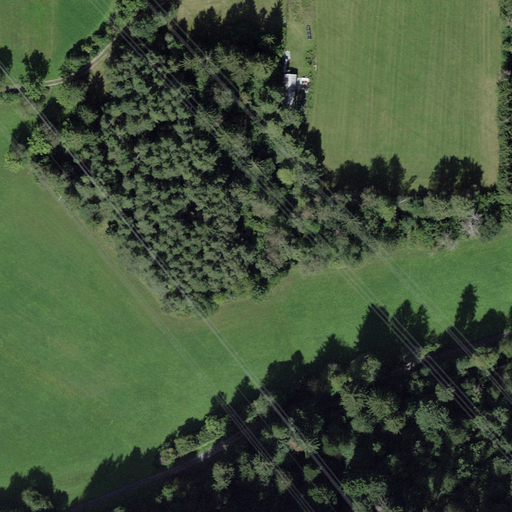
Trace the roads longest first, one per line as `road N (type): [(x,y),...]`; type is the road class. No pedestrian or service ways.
road 1 (track): [(83,511),(149,480),(186,473),(297,411),(511,330)]
road 2 (track): [(173,0),(136,21),(80,78),(0,92)]
